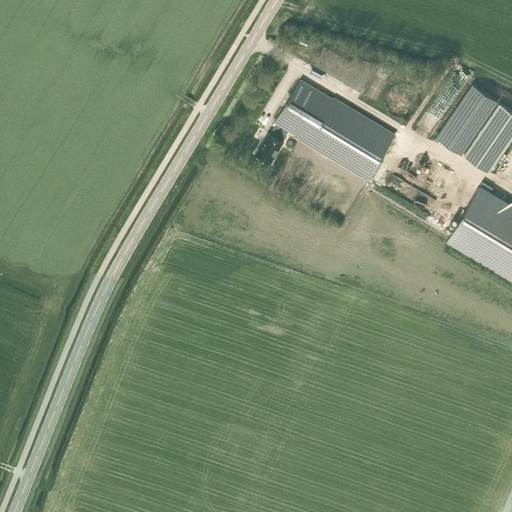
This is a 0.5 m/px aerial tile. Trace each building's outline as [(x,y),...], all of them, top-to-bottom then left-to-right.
[(352,61),(324,44),(314,62),(362,91),(379,64),(356,57),(357,56),(354,56),(352,61)] [(271,162),(283,141),(282,141),(288,130),(294,134),(287,145),(292,148),(299,137),(368,178),(394,135),(301,79),(275,122),(276,123),(270,133),(268,132),(256,153),(271,162)] [(419,97),(418,94),(417,92),(416,90),(414,88),(412,86),(410,85),(408,84),(405,83),(403,83),(401,83),(398,83),(396,84),(394,85),(391,86),(390,88),(388,90),(387,92),(386,94),(385,97),(385,99),(385,101),(385,104),(386,106),(387,109),(388,111),(390,112),(392,114),(394,115),(396,116),(398,117),(401,117),(403,117),(406,117),(408,116),(410,115),(412,114),(414,112),(416,111),(417,108),(418,106),(419,104),(419,101),(419,99),(419,97)] [(436,136),(462,154),(498,101),(473,83),(436,136)] [(511,110),(500,102),(464,154),(489,171),(511,137),(511,110)] [(511,205),(479,186),(448,238),(511,277),(511,205)]
